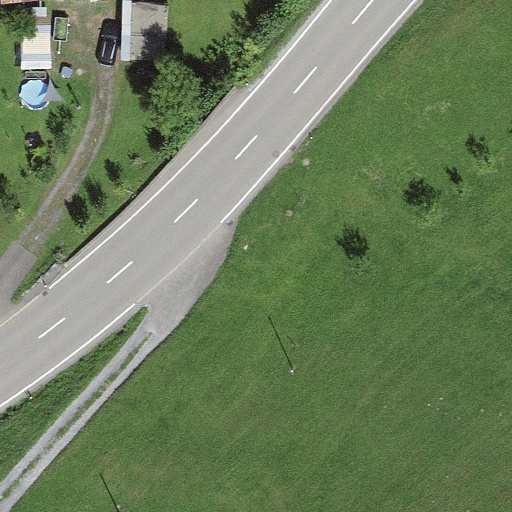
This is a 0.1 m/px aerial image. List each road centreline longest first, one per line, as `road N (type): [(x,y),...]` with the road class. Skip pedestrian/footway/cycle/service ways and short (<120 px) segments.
road 1 (tertiary): [(381,0),(250,156),(0,378)]
road 2 (track): [(178,226),(193,257),(187,287),(167,319),(0,510)]
